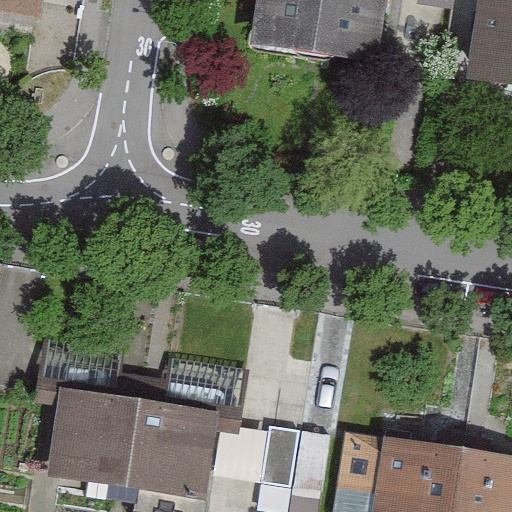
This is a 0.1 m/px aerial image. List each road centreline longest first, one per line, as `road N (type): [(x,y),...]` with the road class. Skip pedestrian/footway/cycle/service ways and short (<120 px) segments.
road 1 (residential): [(511,268),(170,205),(105,205)]
road 2 (residential): [(105,205),(141,0)]
